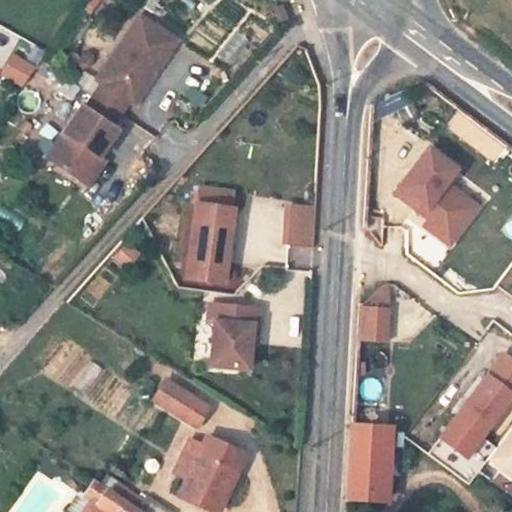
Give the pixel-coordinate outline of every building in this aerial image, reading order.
[(280,11),(270,14),(275,28),(285,25),(280,11)] [(102,84),(94,97),(121,114),(129,102),(135,105),(177,40),(138,15),(96,80),(102,84)] [(0,71),(0,73),(22,86),(35,64),(12,51),(0,71)] [(82,107),(48,160),(85,183),(101,159),(119,131),(113,127),(121,114),(94,97),(86,110),(82,107)] [(477,207),(445,182),(455,169),(427,149),(395,192),(422,213),(423,211),(430,217),(455,235),(477,207)] [(107,163),(101,159),(85,183),(91,187),(107,163)] [(235,191),(197,187),(195,203),(233,207),(235,191)] [(233,207),(195,203),(186,277),(224,282),(233,207)] [(312,207),(286,206),(285,238),(311,240),(312,207)] [(367,217),(366,239),(383,239),(384,217),(367,217)] [(455,235),(430,217),(424,225),(449,243),(455,235)] [(127,236),(112,250),(127,266),(142,252),(127,236)] [(390,308),(391,284),(388,284),(362,306),(390,308)] [(261,308),(211,303),(209,319),(215,320),(210,364),(248,368),(251,342),(253,331),(258,331),(261,308)] [(388,342),(390,308),(362,306),(360,340),(388,342)] [(466,456),(511,394),(511,361),(500,353),(437,435),(466,456)] [(90,359),(72,382),(84,391),(102,369),(90,359)] [(195,426),(208,407),(172,383),(159,401),(195,426)] [(388,425),(356,423),(352,498),(382,501),(388,425)] [(511,429),(483,469),(511,490),(511,429)] [(180,488),(218,510),(228,493),(219,488),(230,469),(239,474),(249,458),(212,436),(205,448),(192,441),(177,466),(189,473),(180,488)] [(93,502),(108,511),(139,511),(141,510),(96,481),(85,497),(93,502)] [(108,511),(93,502),(87,511),(108,511)]
